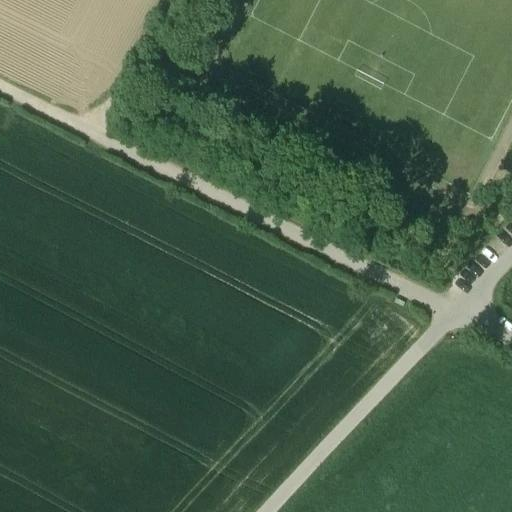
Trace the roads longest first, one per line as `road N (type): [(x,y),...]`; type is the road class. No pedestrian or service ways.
road 1 (track): [(460,310),(0,81)]
road 2 (track): [(268,511),(460,310)]
road 3 (track): [(100,129),(166,0)]
